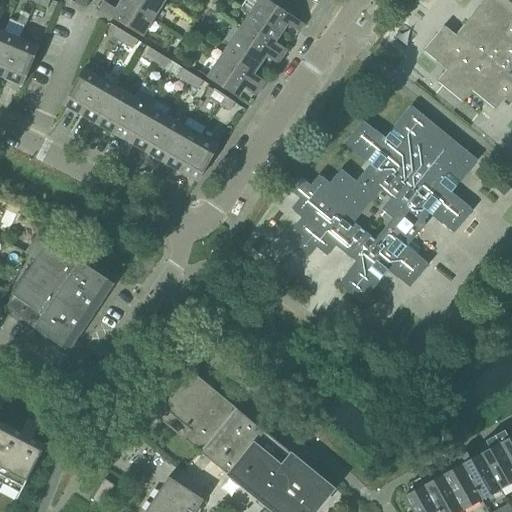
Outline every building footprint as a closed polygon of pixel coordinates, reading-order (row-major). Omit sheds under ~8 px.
[(153,18),(124,0),(123,0),(118,9),(105,1),(100,9),(142,35),(153,18)] [(124,0),(153,18),(163,2),(160,0),(124,0)] [(246,0),(243,6),(253,12),(281,32),(287,22),(300,31),(305,23),(269,0),(246,0)] [(511,0),(484,0),(474,13),(478,17),(471,26),(466,23),(457,34),(445,25),(424,50),(447,69),(438,81),(463,102),(473,90),(496,109),(509,93),(511,95),(511,0)] [(215,3),(212,8),(217,12),(220,6),(215,3)] [(253,12),(242,28),(283,56),(287,49),(275,41),(281,32),(253,12)] [(112,34),(123,41),(128,33),(117,26),(112,34)] [(242,28),(231,44),(259,63),(266,54),(278,63),(283,56),(242,28)] [(0,39),(0,73),(6,76),(21,39),(3,32),(0,39)] [(128,33),(123,41),(133,47),(138,40),(128,33)] [(21,39),(6,76),(24,83),(39,47),(21,39)] [(231,44),(220,60),(261,88),(266,81),(253,72),(259,63),(231,44)] [(145,55),(155,61),(160,53),(150,47),(145,55)] [(160,53),(155,61),(166,68),(171,60),(160,53)] [(261,88),(220,60),(209,77),(238,96),(244,86),(257,94),(261,88)] [(178,75),(188,81),(193,73),(183,67),(178,75)] [(64,102),(82,112),(101,78),(84,68),(64,102)] [(193,73),(188,81),(199,88),(204,80),(193,73)] [(82,112),(98,122),(118,88),(101,78),(82,112)] [(98,122),(115,131),(135,97),(118,88),(98,122)] [(210,96),(220,103),(225,95),(215,88),(210,96)] [(225,95),(220,103),(230,109),(235,102),(225,95)] [(115,131),(132,141),(151,107),(135,97),(115,131)] [(305,236),(296,247),(308,257),(317,246),(328,255),(337,244),(357,261),(339,283),(362,301),(389,269),(411,287),(428,262),(408,246),(425,225),(424,218),(429,212),(455,232),(474,210),(452,192),(479,159),(412,105),(386,138),(364,120),(345,143),(371,164),(357,180),(342,168),(331,183),(320,174),(311,185),(300,176),(290,188),(301,197),(292,208),(303,217),(294,227),(305,236)] [(132,141),(149,151),(168,116),(151,107),(132,141)] [(149,151),(165,160),(185,126),(168,116),(149,151)] [(165,160),(182,170),(201,136),(185,126),(165,160)] [(201,136),(182,170),(199,180),(219,146),(201,136)] [(493,185),(504,195),(511,187),(500,177),(493,185)] [(38,236),(28,251),(37,257),(47,242),(38,236)] [(6,307),(63,346),(89,308),(95,312),(115,283),(80,260),(79,262),(48,241),(6,307)] [(280,267),(270,279),(282,289),(292,277),(280,267)] [(185,438),(201,451),(237,407),(214,388),(213,387),(214,385),(211,383),(207,380),(206,381),(181,361),(144,405),(166,423),(173,414),(192,430),(185,438)] [(0,442),(19,406),(10,401),(3,403),(2,404),(0,403),(0,442)] [(19,406),(0,442),(0,487),(19,497),(46,444),(56,425),(46,420),(39,422),(38,423),(30,419),(30,418),(28,410),(19,406)] [(201,451),(228,474),(264,430),(255,422),(256,419),(249,415),(248,416),(237,408),(238,408),(237,407),(201,451)] [(228,474),(257,497),(294,451),(288,446),(286,447),(265,430),(264,430),(228,474)] [(505,430),(496,435),(511,463),(511,436),(509,438),(505,430)] [(492,448),(482,454),(500,487),(511,481),(511,463),(496,435),(487,440),(492,448)] [(294,451),(257,497),(274,511),(318,511),(332,496),(330,494),(335,488),(299,458),(301,457),(294,451)] [(467,451),(458,456),(482,498),(500,487),(482,454),(472,459),(467,451)] [(454,469),(444,475),(463,508),(482,498),(458,456),(449,461),(454,469)] [(430,472),(421,477),(439,511),(456,511),(463,508),(444,475),(434,480),(430,472)] [(195,511),(205,499),(169,476),(145,511),(195,511)] [(439,511),(421,477),(412,482),(414,487),(416,486),(418,489),(406,496),(414,511),(413,511),(439,511)] [(92,498),(102,505),(115,484),(106,478),(92,498)]
